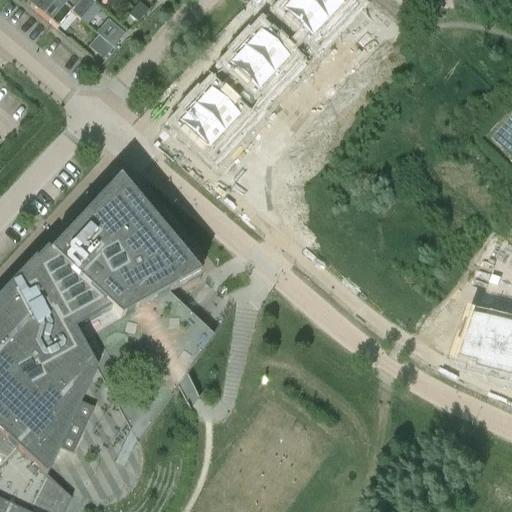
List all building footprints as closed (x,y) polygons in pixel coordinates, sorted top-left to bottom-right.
[(71,14),(54,0),(35,0),(29,8),(56,31),(71,14)] [(54,0),(71,14),(80,22),(94,4),(93,3),(89,0),(54,0)] [(287,6),(281,13),(318,48),(334,31),(301,0),(289,0),(285,5),(287,6)] [(301,0),(334,31),(357,7),(350,0),(301,0)] [(133,10),(143,18),(148,12),(138,4),(133,10)] [(143,18),(133,10),(128,17),(137,25),(143,18)] [(364,12),(358,18),(369,28),(375,23),(364,12)] [(251,37),(241,48),(280,85),(297,67),(260,32),(253,39),(251,37)] [(104,42),(98,48),(107,56),(113,49),(104,42)] [(233,60),(227,67),(244,83),(236,92),(256,110),(280,85),(241,48),(231,58),(233,60)] [(326,64),(321,70),(332,80),(337,75),(326,64)] [(321,70),(315,76),(326,86),(332,80),(321,70)] [(202,95),(192,106),(231,142),(256,116),(235,96),(226,105),(210,90),(204,97),(202,95)] [(184,118),(177,125),(215,160),(231,142),(192,106),(182,116),(184,118)] [(274,119),(269,125),(280,136),(285,130),(274,119)] [(511,119),(497,140),(511,152),(511,119)] [(269,125),(263,131),(274,141),(280,136),(269,125)] [(225,172),(220,178),(231,188),(236,182),(225,172)] [(0,511),(65,511),(71,500),(46,478),(60,449),(73,455),(88,422),(75,416),(96,372),(74,333),(110,313),(120,322),(186,285),(149,219),(119,182),(50,255),(46,251),(35,263),(34,261),(0,297),(0,511)] [(511,325),(478,317),(467,359),(511,370),(511,325)] [(93,511),(94,510),(72,500),(66,511),(93,511)]
